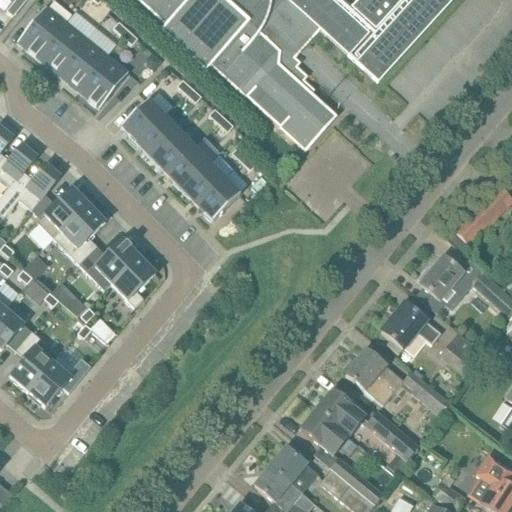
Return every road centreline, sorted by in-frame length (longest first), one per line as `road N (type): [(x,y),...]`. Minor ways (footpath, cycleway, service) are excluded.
road 1 (residential): [(0,65),(23,112),(192,274),(44,452),(0,414)]
road 2 (residential): [(163,511),(437,176),(511,103)]
